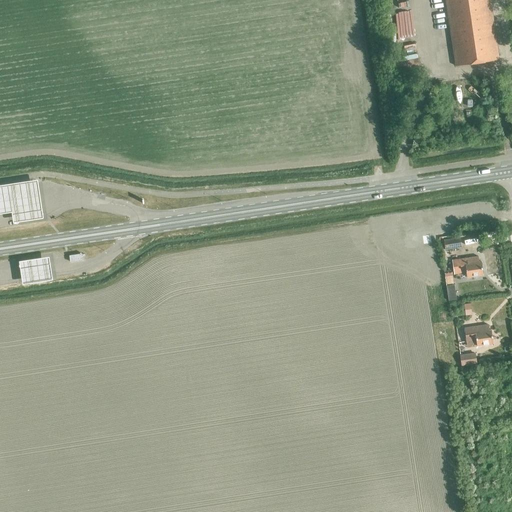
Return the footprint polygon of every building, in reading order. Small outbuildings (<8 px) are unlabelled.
[(443,0),(454,65),(497,58),(488,0),(443,0)] [(0,186),(0,214),(10,213),(11,219),(11,223),(41,218),(41,214),(37,190),(36,181),(0,186)] [(443,241),(445,250),(461,247),(460,238),(443,241)] [(481,261),(479,262),(478,256),(464,258),(452,260),(454,274),(466,272),(467,278),(483,275),(481,261)] [(48,257),(16,262),(17,267),(19,280),(20,285),(51,280),(50,275),(49,263),(48,257)] [(454,296),(460,300),(464,294),(458,290),(454,296)] [(464,304),(465,316),(472,315),(470,303),(464,304)] [(491,330),(489,330),(488,325),(464,328),(466,343),(476,342),(477,346),(493,344),(491,330)]
